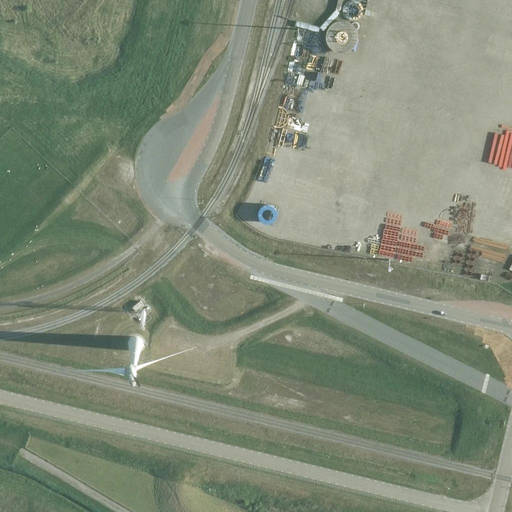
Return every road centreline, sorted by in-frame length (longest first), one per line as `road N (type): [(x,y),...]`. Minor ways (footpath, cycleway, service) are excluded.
road 1 (unclassified): [(511,329),(270,271),(191,214),(190,186),(217,130),(251,0)]
road 2 (unclassified): [(464,511),(0,397)]
